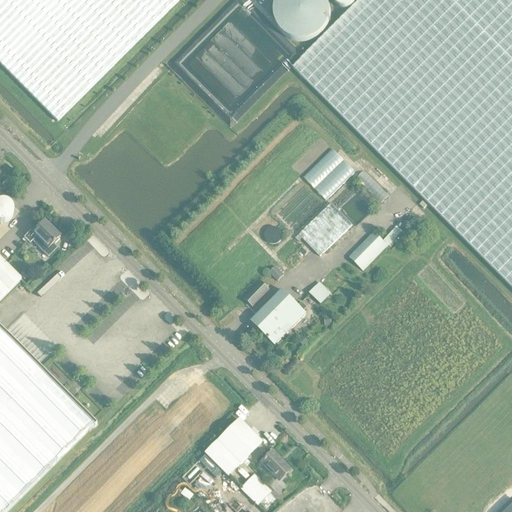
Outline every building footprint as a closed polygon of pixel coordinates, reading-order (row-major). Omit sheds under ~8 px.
[(0,0),(0,64),(57,122),(179,1),(178,0),(0,0)] [(326,0),(277,0),(278,0),(276,5),(274,9),(274,14),(274,19),(276,23),(278,28),(280,32),(284,35),(288,38),(292,40),(296,42),(301,42),(306,42),(311,41),(315,39),(319,36),(323,33),(326,29),(328,25),(330,21),(330,16),(330,11),(329,6),(328,2),(326,0)] [(511,0),(361,0),(293,68),(439,215),(511,288),(511,0)] [(356,0),(333,0),(334,2),(335,4),(336,5),(337,7),(339,8),(341,9),(343,9),(345,10),(347,9),(349,9),(351,8),(353,7),(354,5),(355,4),(356,2),(356,0)] [(298,236),(302,239),(320,258),(351,226),(330,205),(298,236)] [(24,239),(22,240),(26,244),(28,242),(30,244),(32,242),(48,258),(58,249),(53,245),(54,244),(55,245),(60,240),(59,239),(60,238),(44,222),(33,234),(30,232),(24,238),(24,239)] [(375,234),(350,259),(363,272),(402,232),(398,228),(397,228),(383,242),(375,234)] [(0,302),(21,282),(0,260),(0,511),(6,511),(57,462),(93,426),(94,428),(97,425),(0,327),(0,302)] [(284,276),(276,268),(270,274),(278,282),(284,276)] [(331,294),(320,283),(309,294),(321,305),(331,294)] [(261,284),(244,301),(252,308),(268,291),(261,284)] [(275,347),(283,338),(306,315),(292,302),(292,301),(282,291),(259,315),(260,316),(252,324),(275,347)] [(298,341),(304,348),(310,342),(304,336),(298,341)] [(217,467),(227,477),(261,444),(238,421),(205,454),(217,467)] [(290,471),(272,452),(260,464),(279,482),(290,471)] [(258,507),(271,494),(254,477),(241,490),(258,507)] [(511,511),(511,499),(498,511),(511,511)]
